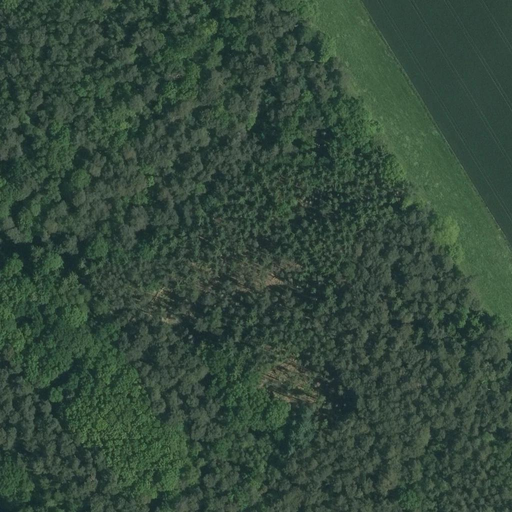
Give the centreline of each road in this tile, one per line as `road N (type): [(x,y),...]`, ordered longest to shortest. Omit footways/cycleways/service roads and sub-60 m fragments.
road 1 (track): [(194,0),(179,23),(184,59),(440,454)]
road 2 (track): [(0,339),(141,511)]
